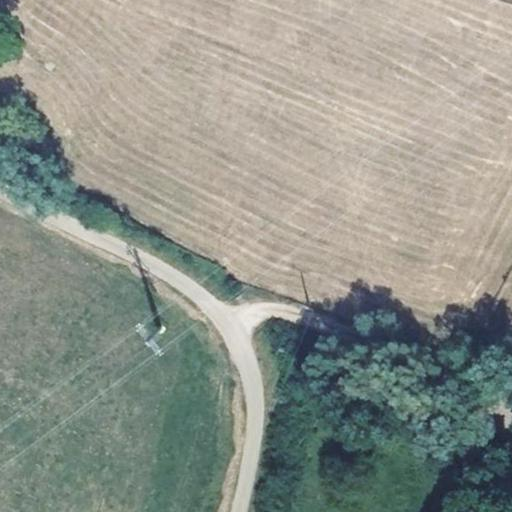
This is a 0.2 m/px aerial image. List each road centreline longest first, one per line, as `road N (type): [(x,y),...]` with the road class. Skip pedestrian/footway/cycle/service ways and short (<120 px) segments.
road 1 (unclassified): [(0,193),(190,293),(220,323),(250,387),(254,426),(240,511)]
road 2 (track): [(220,323),(259,315),(306,322),(388,351)]
